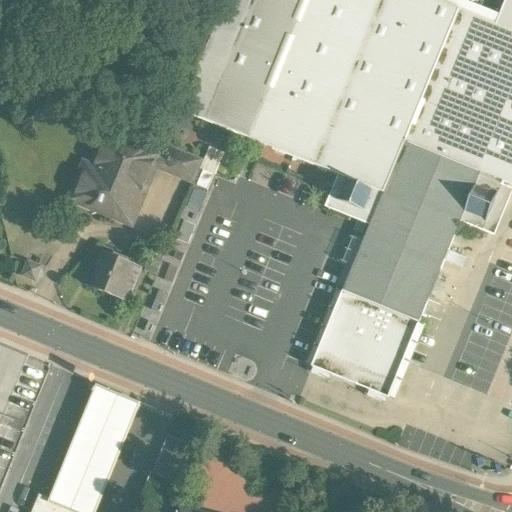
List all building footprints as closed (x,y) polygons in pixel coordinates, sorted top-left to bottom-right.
[(388,398),(480,174),(511,186),(511,0),(510,0),(500,27),(458,10),(433,0),(226,0),(181,112),(383,194),(312,368),(388,398)] [(160,156),(104,133),(91,166),(84,164),(73,191),(100,202),(96,212),(131,227),(160,156)] [(204,161),(172,148),(162,171),(194,184),(204,161)] [(167,250),(155,245),(144,272),(156,277),(167,250)] [(134,267),(105,255),(91,288),(121,300),(126,302),(139,269),(134,267)] [(40,268),(27,264),(22,277),(30,280),(36,279),(40,268)] [(196,450),(167,438),(152,473),(182,486),(196,450)] [(34,511),(77,511),(40,497),(34,511)]
